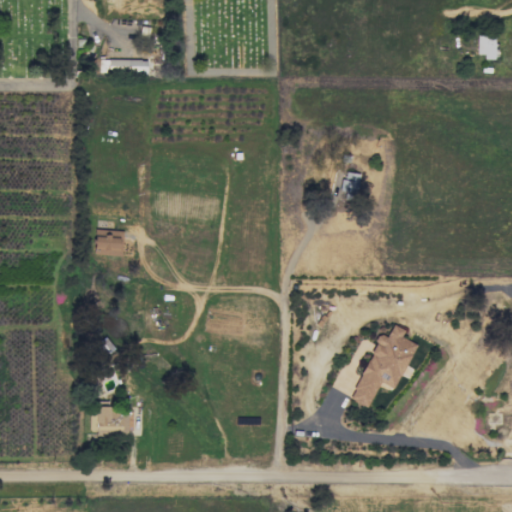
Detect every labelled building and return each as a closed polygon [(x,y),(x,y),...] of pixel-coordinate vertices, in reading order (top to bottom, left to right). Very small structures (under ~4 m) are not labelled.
[(475,57),(492,57),(493,35),(476,35),(475,57)] [(340,192),(356,193),(357,173),(341,172),(340,192)] [(92,236),(91,254),(120,255),(121,231),(95,229),(94,236),(92,236)] [(414,344),(399,337),(403,330),(391,324),(385,338),(378,334),(347,399),(365,408),(378,382),(393,389),(414,344)] [(88,434),(125,434),(126,407),(88,406),(88,434)]
